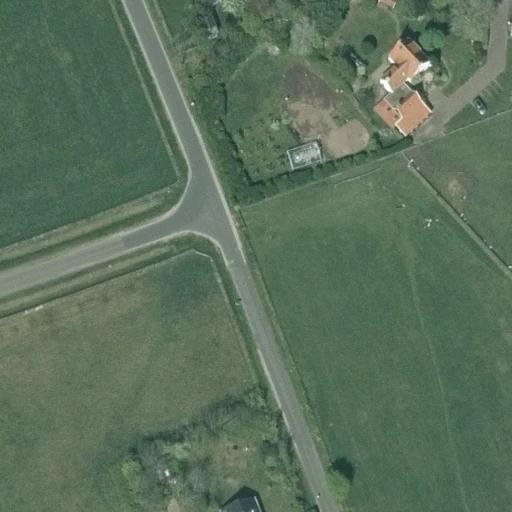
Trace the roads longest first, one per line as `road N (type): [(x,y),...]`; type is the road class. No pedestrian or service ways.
road 1 (unclassified): [(327,511),(210,212)]
road 2 (unclassified): [(210,212),(127,0)]
road 3 (unclassified): [(0,289),(210,212)]
